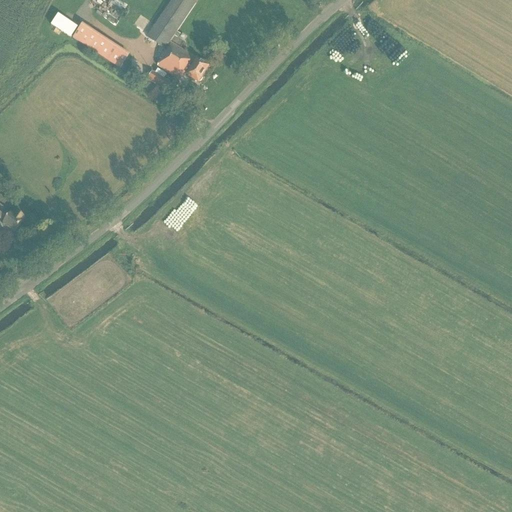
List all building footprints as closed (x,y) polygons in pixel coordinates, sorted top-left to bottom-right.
[(165,50),(170,43),(194,4),(188,0),(170,0),(146,39),(165,50)] [(115,25),(119,19),(106,12),(103,18),(115,25)] [(134,22),(138,27),(144,21),(140,16),(134,22)] [(71,21),(66,29),(71,32),(76,24),(71,21)] [(129,55),(82,24),(72,39),(119,70),(129,55)] [(184,72),(186,74),(185,76),(198,84),(208,68),(170,43),(165,50),(159,59),(161,61),(157,67),(179,81),(184,72)] [(170,83),(152,71),(146,80),(164,92),(170,83)] [(8,216),(2,212),(4,210),(0,207),(0,220),(3,223),(2,225),(14,233),(22,222),(21,221),(24,218),(17,213),(14,217),(10,214),(8,216)]
